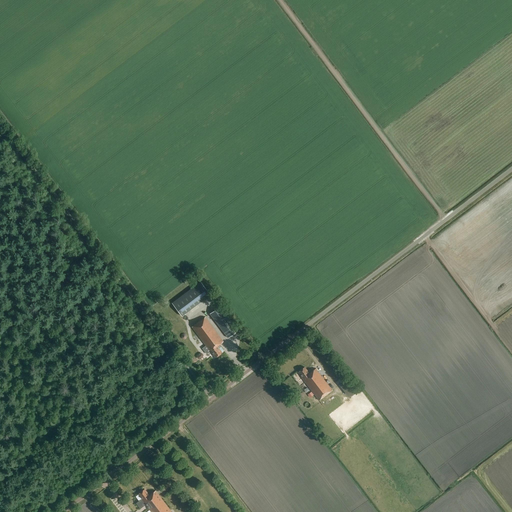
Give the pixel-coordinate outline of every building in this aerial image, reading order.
[(399,270),(405,266),(402,262),(385,273),(387,277),(398,269),(399,270)] [(201,282),(172,303),(182,316),(210,295),(201,282)] [(219,307),(210,314),(228,338),(238,331),(219,307)] [(223,350),(219,344),(223,342),(205,317),(192,327),(206,346),(202,349),(206,354),(210,351),(211,352),(215,357),(222,352),(223,351),(223,350)] [(319,400),(328,393),(332,390),(316,369),(310,373),(305,367),(298,372),(302,377),(301,378),(302,379),(299,381),(302,385),(305,382),(319,400)] [(339,385),(348,397),(358,390),(349,377),(339,385)] [(331,387),(341,400),(346,397),(336,384),(331,387)] [(140,509),(145,505),(151,511),(171,511),(155,491),(149,495),(145,489),(138,494),(142,499),(136,503),(140,509)]
